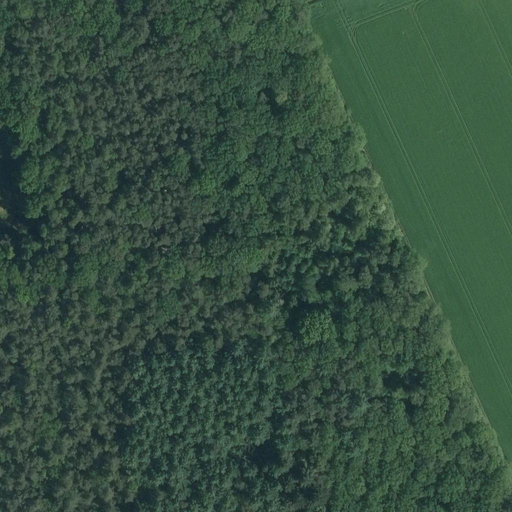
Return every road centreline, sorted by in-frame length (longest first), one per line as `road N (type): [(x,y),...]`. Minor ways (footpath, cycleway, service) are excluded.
road 1 (track): [(385,511),(241,256)]
road 2 (track): [(241,256),(0,242)]
